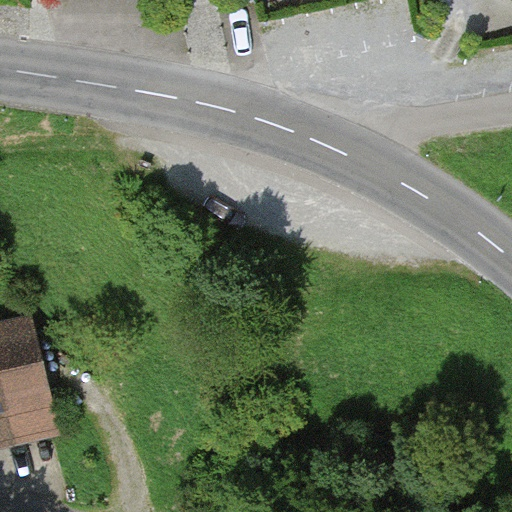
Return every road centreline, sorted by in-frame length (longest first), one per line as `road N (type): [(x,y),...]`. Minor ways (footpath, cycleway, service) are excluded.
road 1 (tertiary): [(0,70),(208,104),(286,127),(398,178),(474,224),(511,258)]
road 2 (track): [(511,112),(393,129),(353,157)]
